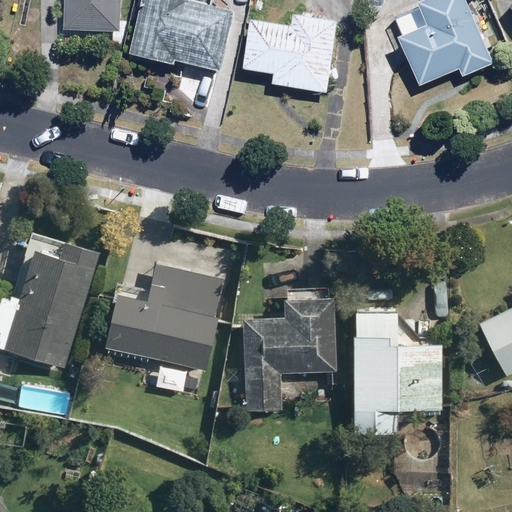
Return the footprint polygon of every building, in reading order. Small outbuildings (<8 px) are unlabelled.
[(120,0),(63,0),(62,30),(119,33),(120,0)] [(211,0),(143,0),(129,56),(172,67),(174,63),(221,75),(236,17),(209,9),(211,0)] [(316,17),(320,0),(303,0),(300,14),(316,17)] [(492,66),(464,0),(426,0),(392,15),(401,38),(397,40),(417,89),(460,71),(463,78),(492,66)] [(511,0),(503,11),(511,19),(511,0)] [(326,94),(335,24),(293,18),(291,29),(248,24),(242,75),(275,79),(274,88),(326,94)] [(0,351),(62,368),(94,251),(30,234),(25,253),(0,245),(0,280),(14,284),(10,301),(0,298),(0,351)] [(159,305),(162,294),(113,281),(97,342),(204,370),(217,321),(159,305)] [(280,320),(239,319),(238,411),(277,412),(277,372),(333,373),(334,288),(280,288),(280,320)] [(511,290),(511,291),(511,292),(511,304),(474,325),(504,380),(511,375),(511,290)] [(392,312),(355,311),(349,435),(392,437),(393,421),(414,422),(415,410),(436,411),(439,338),(413,336),(412,343),(390,342),(392,312)]
